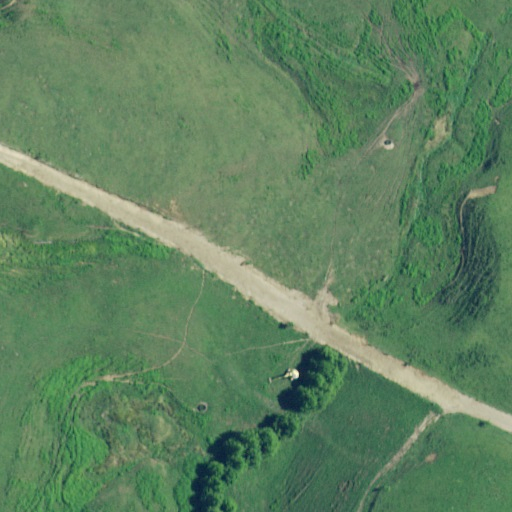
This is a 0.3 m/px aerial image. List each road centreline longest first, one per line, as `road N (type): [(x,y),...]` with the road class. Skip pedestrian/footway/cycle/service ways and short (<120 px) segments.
road 1 (track): [(511,433),(437,411),(454,392),(0,156)]
road 2 (track): [(454,392),(349,511)]
